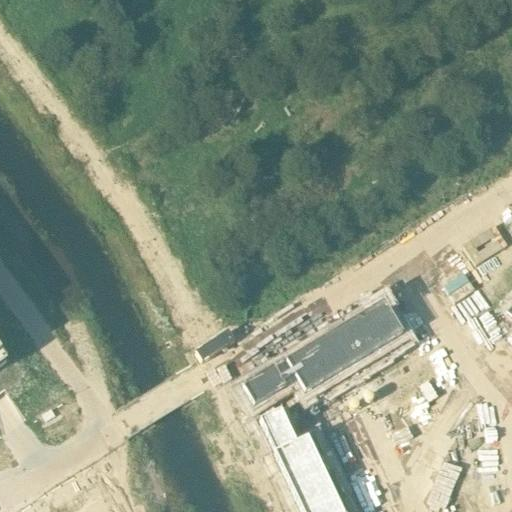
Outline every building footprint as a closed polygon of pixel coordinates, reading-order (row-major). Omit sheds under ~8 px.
[(487,243),(466,256),(486,290),(507,277),(505,273),(510,271),(502,257),(497,260),(487,243)] [(447,268),(446,268),(466,301),(468,300),(486,290),(466,256),(450,266),(449,265),(447,267),(447,268)] [(428,279),(427,280),(450,319),(472,306),(468,300),(466,301),(446,268),(430,278),(430,277),(427,279),(428,279)] [(408,291),(407,292),(431,331),(450,319),(427,280),(411,290),(410,289),(408,290),(408,291)] [(511,304),(507,300),(498,308),(504,314),(511,305),(511,304)] [(382,307),(362,319),(386,358),(387,358),(406,346),(382,307)] [(498,308),(490,317),(496,323),(504,314),(498,308)] [(362,319),(343,331),(365,368),(364,369),(367,373),(388,360),(387,358),(386,358),(362,319)] [(470,327),(462,336),(468,341),(476,333),(470,327)] [(343,331),(323,343),(345,380),(347,379),(364,369),(365,368),(343,331)] [(462,336),(453,345),(459,350),(468,341),(462,336)] [(323,343),(303,354),(326,392),(325,392),(328,396),(349,384),(347,379),(345,380),(323,343)] [(482,349),(477,355),(486,363),(492,357),(482,349)] [(0,385),(5,393),(22,381),(0,350),(0,385)] [(301,356),(283,367),(284,368),(295,387),(306,404),(325,392),(326,392),(303,354),(300,355),(301,356)] [(492,357),(486,363),(495,371),(501,365),(492,357)] [(249,386),(239,392),(252,413),(258,410),(270,403),(295,387),(284,368),(274,374),(272,372),(252,384),(251,384),(249,385),(249,386)] [(409,373),(398,379),(403,386),(413,380),(409,373)] [(398,379),(388,385),(392,392),(403,386),(398,379)] [(427,384),(417,390),(427,406),(437,400),(427,384)] [(370,397),(360,403),(364,410),(374,404),(370,397)] [(264,422),(257,425),(260,431),(259,431),(260,434),(261,434),(273,458),(295,447),(280,414),(276,416),(270,403),(258,410),(264,422)] [(360,403),(349,409),(353,416),(364,410),(360,403)] [(304,410),(293,415),(297,422),(308,417),(304,410)] [(328,414),(318,419),(321,426),(332,421),(328,414)] [(293,415),(282,420),(286,427),(297,422),(293,415)] [(348,434),(341,438),(346,448),(353,445),(348,434)] [(273,458),(272,459),(281,478),(322,459),(313,439),(295,447),(273,458)] [(358,454),(350,457),(355,468),(363,465),(358,454)] [(322,459),(281,478),(290,498),(334,478),(324,458),(322,459)] [(363,465),(355,468),(360,479),(368,475),(363,465)] [(334,478),(290,498),(296,511),(311,511),(341,498),(342,500),(344,499),(334,478)] [(376,493),(369,496),(374,507),(381,504),(376,493)] [(341,498),(311,511),(347,511),(342,500),(341,498)]
